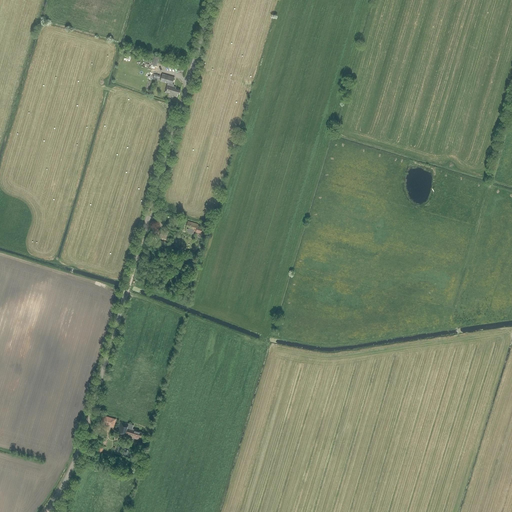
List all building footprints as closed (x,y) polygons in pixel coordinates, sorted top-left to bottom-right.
[(174,86),(174,84),(173,84),(175,77),(163,73),(161,81),(168,83),(166,92),(174,94),(174,96),(177,97),(178,94),(179,94),(181,90),(176,88),(176,87),(174,86)] [(203,230),(204,228),(198,226),(198,224),(188,221),(186,229),(188,229),(188,231),(188,233),(192,234),(193,233),(194,230),(198,231),(197,232),(199,233),(198,234),(203,235),(205,235),(207,231),(203,230)] [(167,239),(168,233),(161,231),(160,237),(167,239)] [(114,428),(117,419),(103,415),(101,424),(105,425),(105,424),(110,426),(114,428)] [(141,438),(142,433),(137,432),(137,431),(133,429),(134,426),(121,422),(117,432),(135,438),(134,439),(139,440),(140,437),(141,438)]
